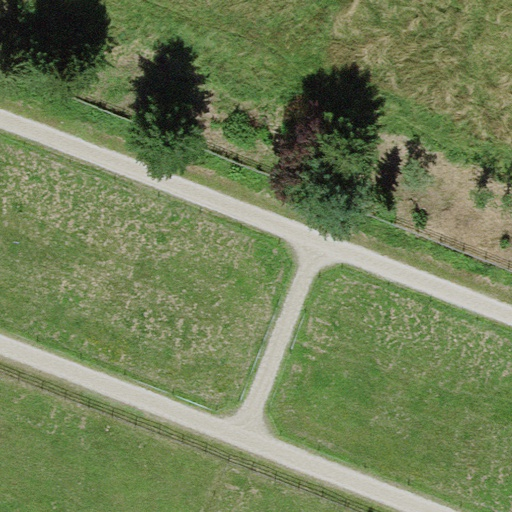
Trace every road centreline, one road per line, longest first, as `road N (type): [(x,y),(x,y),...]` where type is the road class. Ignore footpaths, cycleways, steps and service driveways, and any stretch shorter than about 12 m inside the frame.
road 1 (track): [(0,120),(511,316)]
road 2 (track): [(435,511),(0,342)]
road 3 (track): [(313,239),(244,437)]
